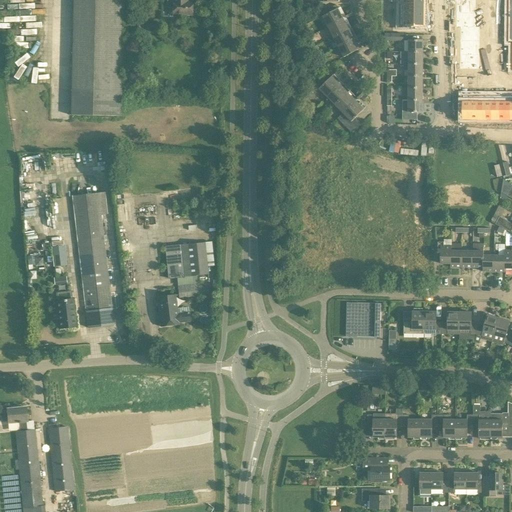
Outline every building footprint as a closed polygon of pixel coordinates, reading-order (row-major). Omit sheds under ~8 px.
[(72,0),(70,116),(121,117),(123,0),(72,0)] [(166,0),(166,8),(172,8),(172,15),(191,15),(192,2),(187,2),(186,0),(166,0)] [(400,0),(400,11),(423,12),(423,0),(400,0)] [(455,0),(456,13),(475,13),(475,0),(455,0)] [(343,19),(338,8),(336,5),(320,13),(327,27),(343,19)] [(24,27),(37,27),(37,16),(30,16),(30,10),(8,11),(8,21),(24,21),(24,27)] [(400,11),(400,26),(423,26),(423,12),(400,11)] [(456,13),(456,28),(460,28),(460,27),(475,27),(475,13),(456,13)] [(327,27),(333,37),(348,29),(343,19),(327,27)] [(134,23),(133,29),(138,32),(143,29),(143,24),(139,21),(134,23)] [(460,28),(460,41),(479,41),(479,27),(475,27),(460,27),(460,28)] [(353,39),(348,29),(333,37),(338,47),(353,39)] [(403,34),(394,33),(383,33),(383,34),(384,34),(384,42),(403,41),(403,34)] [(359,50),(353,39),(338,47),(343,58),(359,50)] [(408,40),(408,52),(423,52),(423,40),(408,40)] [(460,41),(460,55),(479,55),(479,41),(460,41)] [(400,64),(408,64),(422,65),(423,52),(408,52),(400,52),(400,64)] [(460,55),(459,69),(479,70),(479,55),(460,55)] [(404,76),(408,76),(422,77),(422,65),(408,64),(408,71),(404,71),(404,76)] [(316,86),(319,89),(327,97),(339,85),(328,74),(316,86)] [(408,76),(408,88),(422,88),(422,77),(408,76)] [(327,97),(335,105),(347,93),(339,85),(327,97)] [(403,100),(408,100),(422,100),(422,88),(408,88),(408,95),(403,95),(403,100)] [(335,105),(343,113),(355,101),(347,93),(335,105)] [(463,96),(462,119),(477,119),(477,96),(463,96)] [(477,96),(477,119),(491,119),(491,96),(477,96)] [(491,96),(491,119),(505,119),(505,96),(491,96)] [(422,113),(422,100),(408,100),(403,100),(403,119),(417,119),(417,113),(422,113)] [(361,124),(355,118),(364,110),(355,101),(343,113),(337,119),(352,133),(361,124)] [(310,162),(306,263),(399,267),(401,230),(351,228),(351,221),(345,221),(347,164),(310,162)] [(511,198),(511,185),(503,179),(501,192),(511,198)] [(71,196),(85,314),(84,314),(86,329),(114,325),(112,310),(100,215),(107,214),(105,192),(71,196)] [(511,228),(511,223),(501,217),(505,209),(499,206),(498,206),(491,221),(498,226),(510,232),(511,228)] [(52,241),(53,266),(67,265),(66,240),(52,241)] [(444,240),(444,242),(438,242),(437,261),(440,261),(440,264),(450,264),(450,267),(451,251),(451,240),(444,240)] [(168,279),(173,279),(176,278),(179,299),(209,295),(208,281),(197,282),(196,276),(208,275),(204,243),(164,247),(168,279)] [(494,272),(504,272),(505,250),(504,250),(504,256),(494,255),(494,272)] [(461,251),(451,251),(450,267),(461,267),(461,251)] [(473,251),(461,251),(461,267),(472,268),(473,251)] [(483,251),(473,251),(472,268),(483,268),(482,272),(483,272),(483,251)] [(483,272),(494,272),(494,255),(484,255),(484,251),(483,251),(483,272)] [(30,267),(44,265),(43,256),(28,258),(30,267)] [(54,276),(55,291),(67,290),(67,276),(54,276)] [(71,291),(55,293),(56,301),(59,329),(75,327),(72,299),(71,291)] [(156,298),(158,311),(157,311),(159,327),(178,325),(178,323),(189,322),(188,312),(177,314),(174,295),(156,298)] [(380,304),(346,303),(345,337),(379,338),(380,304)] [(404,334),(424,334),(424,312),(404,311),(404,334)] [(424,334),(442,334),(442,322),(436,322),(436,312),(424,312),(424,334)] [(448,322),(442,322),(442,334),(459,335),(460,330),(460,312),(448,312),(448,322)] [(460,330),(471,330),(471,335),(476,335),(478,323),(471,323),(471,313),(460,312),(460,330)] [(481,336),(482,332),(493,335),(498,318),(487,315),(484,325),(478,323),(476,335),(481,336)] [(504,343),(509,344),(511,336),(511,332),(507,331),(510,321),(498,318),(493,335),(505,338),(504,343)] [(389,349),(397,349),(397,330),(389,329),(389,349)] [(490,437),(491,414),(491,412),(480,412),(480,406),(473,406),(473,415),(473,427),(479,427),(479,437),(490,437)] [(6,409),(6,411),(2,411),(0,413),(0,418),(0,420),(3,422),(7,422),(8,424),(18,422),(19,431),(14,432),(17,460),(14,461),(15,470),(18,469),(22,511),(44,511),(44,505),(44,501),(42,501),(35,429),(26,430),(26,422),(27,422),(25,407),(6,409)] [(396,427),(402,427),(402,415),(402,409),(396,409),(396,414),(384,414),(384,437),(388,437),(388,439),(395,439),(395,437),(396,437),(396,427)] [(503,414),(491,414),(490,437),(502,437),(502,430),(503,430),(503,427),(508,427),(509,413),(503,413),(503,414)] [(365,437),(373,437),(384,437),(384,414),(373,414),(373,415),(367,415),(367,427),(365,427),(365,437)] [(402,427),(408,427),(408,437),(420,437),(420,420),(408,420),(408,415),(402,415),(402,427)] [(432,427),(438,427),(438,415),(432,415),(432,420),(420,420),(420,437),(432,437),(432,427)] [(455,420),(450,420),(450,415),(438,415),(438,427),(443,427),(443,437),(455,437),(455,420)] [(467,420),(455,420),(455,437),(467,437),(467,427),(473,427),(473,415),(467,415),(467,420)] [(48,428),(47,430),(54,492),(73,490),(67,427),(48,428)] [(363,470),(371,470),(371,482),(381,482),(382,481),(389,481),(389,465),(387,465),(387,458),(363,458),(363,470)] [(420,489),(431,489),(431,473),(420,473),(420,489)] [(449,481),(443,481),(443,473),(431,473),(431,489),(431,494),(443,494),(443,493),(449,493),(449,481)] [(454,481),(449,481),(449,493),(455,493),(455,495),(466,495),(466,473),(454,473),(454,481)] [(483,481),(477,481),(477,473),(466,473),(466,495),(477,495),(477,493),(483,493),(483,481)] [(483,493),(483,496),(495,496),(495,490),(503,490),(503,480),(501,480),(501,473),(490,473),(490,477),(483,477),(483,481),(483,493)] [(362,501),(370,501),(370,509),(389,509),(389,496),(386,496),(386,489),(362,489),(362,501)]
